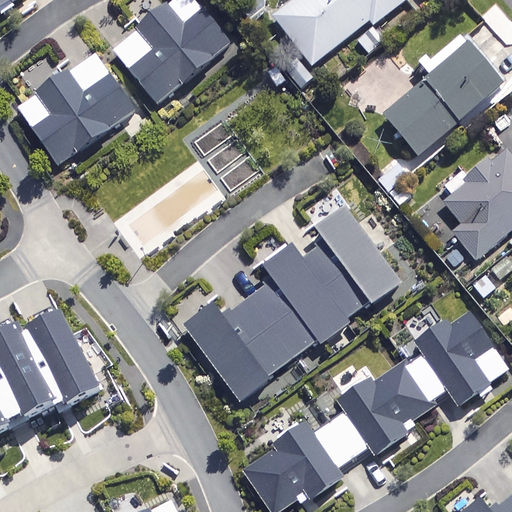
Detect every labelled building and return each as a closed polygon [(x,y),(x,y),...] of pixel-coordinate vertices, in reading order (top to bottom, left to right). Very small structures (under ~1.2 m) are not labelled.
[(0,0),(0,19),(31,0),(0,0)] [(304,0),(277,20),(315,71),(412,0),(304,0)] [(233,52),(192,1),(119,59),(160,110),(233,52)] [(414,159),(497,89),(451,34),(412,67),(424,81),(380,119),(414,159)] [(142,121),(100,62),(23,117),(65,175),(142,121)] [(511,229),(511,145),(486,166),(483,162),(461,180),(465,185),(441,205),(458,225),(449,233),(473,262),(511,229)] [(398,286),(341,211),(311,233),(321,247),(299,264),(288,249),(258,272),(269,285),(221,321),(200,292),(169,315),(239,406),(398,286)] [(0,426),(6,424),(4,419),(24,408),(28,417),(64,398),(66,402),(101,383),(62,310),(23,330),(16,317),(0,324),(0,426)] [(459,310),(412,345),(458,408),(505,373),(459,310)] [(370,446),(378,457),(434,415),(427,405),(442,393),(415,356),(399,368),(379,340),(322,381),(345,412),(370,446)] [(370,446),(345,412),(310,438),(301,425),(238,471),(268,511),(282,511),(297,502),(301,507),(339,480),(334,473),(365,450),(370,446)] [(109,481),(100,419),(47,426),(56,488),(109,481)] [(511,511),(511,495),(491,511),(483,511),(477,503),(464,511),(511,511)] [(175,511),(169,500),(149,511),(147,506),(135,511),(175,511)]
